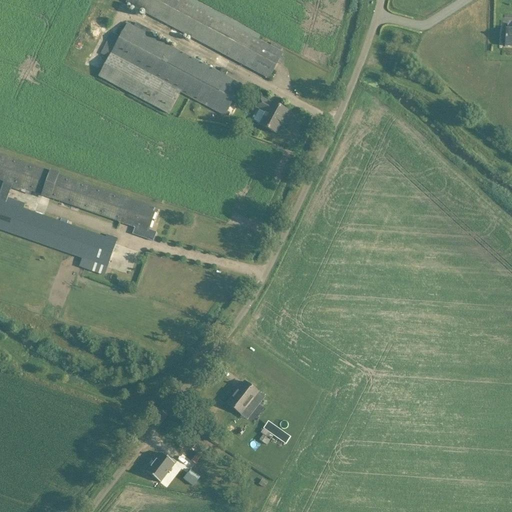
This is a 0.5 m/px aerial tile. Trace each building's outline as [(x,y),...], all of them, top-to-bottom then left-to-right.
[(190,0),(127,0),(126,3),(269,79),(282,54),(258,40),(260,37),(190,0)] [(109,58),(97,78),(169,115),(181,93),(216,111),(224,115),(225,116),(242,85),(233,80),(225,76),(228,72),(222,69),(219,73),(148,36),(151,31),(136,23),(134,29),(127,25),(120,39),(111,34),(101,54),(109,58)] [(260,126),(275,134),(287,111),(272,103),(271,104),(262,99),(257,108),(267,113),(260,126)] [(0,181),(3,183),(0,191),(0,230),(84,259),(88,261),(85,269),(104,276),(107,267),(116,242),(23,210),(25,204),(7,198),(11,188),(30,194),(31,192),(148,233),(156,210),(0,155),(0,181)] [(227,405),(234,410),(241,415),(258,393),(245,383),(227,405)] [(260,431),(285,445),(290,436),(265,422),(260,431)] [(237,436),(230,445),(245,458),(253,449),(237,436)] [(161,454),(146,473),(160,483),(175,464),(162,455),(161,454)]
